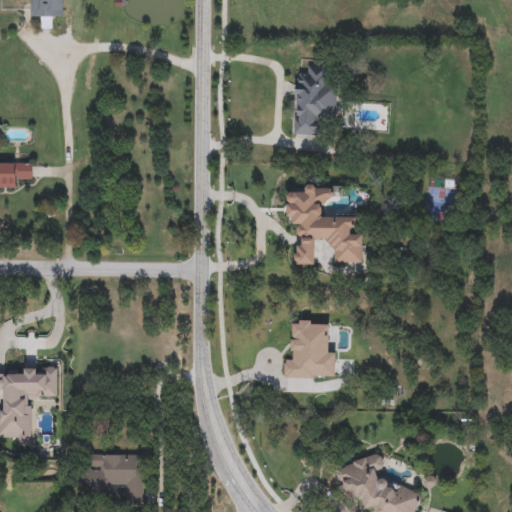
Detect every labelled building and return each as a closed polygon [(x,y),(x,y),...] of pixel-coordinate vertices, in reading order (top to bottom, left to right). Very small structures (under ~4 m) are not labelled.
[(31,18),(31,0),(62,0),(62,18),(31,18)] [(296,76),(308,76),(308,67),(326,67),(325,88),(337,89),(337,117),(316,116),(316,136),(295,135),(296,76)] [(0,188),(0,164),(32,164),(32,174),(32,180),(19,180),(19,188),(0,188)] [(361,263),(333,262),(334,242),(315,241),(313,265),(290,264),(294,188),(331,190),(331,200),(323,200),(322,216),(354,218),(354,234),(363,235),(361,263)] [(282,380),(313,382),(313,381),(334,382),(335,356),(328,356),(329,329),(310,328),(310,324),(297,323),(297,326),(290,328),(289,354),(292,354),(292,363),(285,362),(285,365),(283,366),(282,380)] [(30,397),(31,446),(16,446),(16,435),(0,435),(0,408),(1,408),(1,392),(0,392),(0,373),(24,373),(24,364),(38,364),(38,370),(57,370),(57,397),(30,397)] [(415,511),(374,511),(363,507),(361,502),(344,494),(336,468),(379,454),(383,467),(379,477),(422,496),(415,511)] [(143,455),(143,502),(124,502),(124,491),(80,491),(80,471),(91,471),(91,455),(143,455)]
